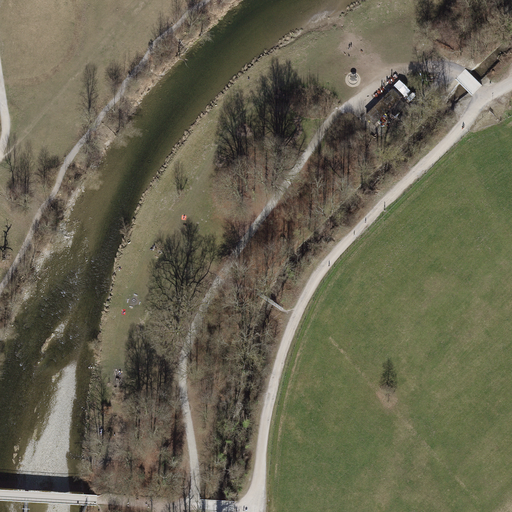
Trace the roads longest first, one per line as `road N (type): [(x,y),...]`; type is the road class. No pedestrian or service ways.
road 1 (track): [(191,507),(195,463),(182,361),(195,321),(253,227),(337,112),(391,71),(444,67),(484,99)]
road 2 (track): [(484,99),(319,268),(281,343),(256,508)]
road 3 (track): [(0,495),(164,504)]
